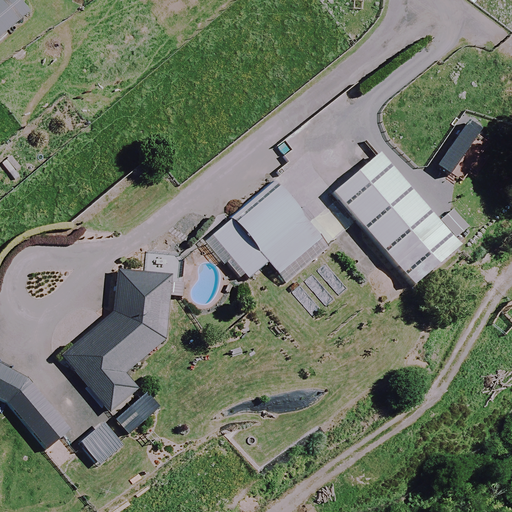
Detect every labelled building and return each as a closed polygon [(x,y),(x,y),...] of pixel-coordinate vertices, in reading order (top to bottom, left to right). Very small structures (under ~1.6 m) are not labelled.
[(0,0),(0,39),(31,14),(20,0),(0,0)] [(457,250),(378,158),(332,197),(411,289),(457,250)] [(327,249),(272,185),(210,238),(248,282),(266,265),(284,286),(327,249)] [(169,254),(144,253),(144,269),(169,270),(169,254)] [(171,280),(117,272),(111,316),(60,358),(108,416),(137,392),(124,376),(163,344),(171,280)] [(25,382),(0,369),(0,399),(3,402),(45,453),(68,435),(25,382)] [(156,410),(146,396),(127,410),(138,425),(156,410)] [(116,451),(98,430),(78,447),(95,468),(116,451)]
